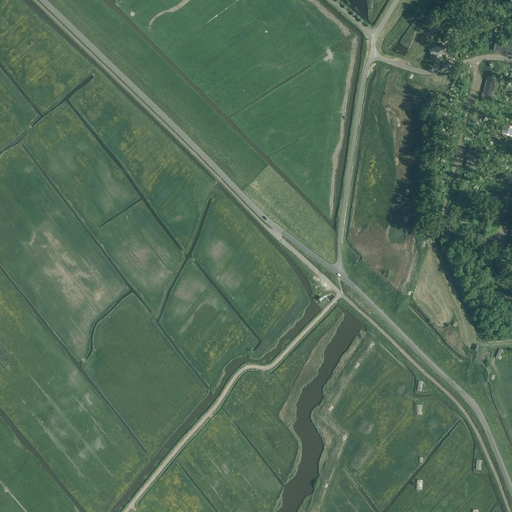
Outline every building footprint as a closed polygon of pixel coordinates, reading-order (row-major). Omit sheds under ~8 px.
[(511,55),(511,45),(496,41),(493,51),(496,52),(501,53),(506,54),(511,55)] [(432,57),(444,54),(444,53),(447,52),(445,46),(442,47),(430,50),(432,57)] [(507,86),(507,85),(508,86),(509,85),(508,84),(510,79),(511,80),(511,79),(510,78),(511,77),(506,75),(502,84),(507,86)] [(482,100),(491,102),(496,82),(486,80),(486,83),(485,88),(484,90),(483,93),(482,98),(482,100)] [(465,168),(475,170),(480,151),(470,148),(469,151),(468,156),(467,161),(466,166),(465,168)] [(497,199),(498,196),(488,194),(485,203),(495,206),(496,203),(497,199)] [(485,234),(485,232),(486,233),(487,232),(485,231),(486,226),(488,227),(488,225),(486,225),(487,224),(481,223),(480,233),(485,234)] [(472,283),(473,282),(474,282),(474,281),(473,280),(474,276),(475,276),(475,275),(474,274),(474,273),(469,272),(467,282),(472,283)] [(500,360),(500,359),(502,359),(502,358),(501,358),(503,353),(504,354),(505,353),(504,352),(504,351),(499,349),(495,358),(500,360)]
